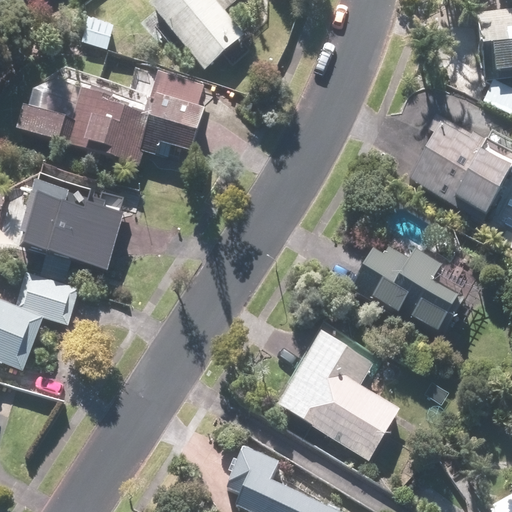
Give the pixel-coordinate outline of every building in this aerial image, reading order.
[(165,0),(154,9),(208,74),(249,41),(226,13),(241,0),(165,0)] [(511,12),(484,16),(489,53),(497,52),(500,77),(511,75),(511,12)] [(207,89),(162,76),(149,117),(123,109),(125,104),(81,91),(72,122),(29,109),(21,133),(64,146),(141,169),(145,154),(159,159),(163,146),(196,156),(209,113),(201,110),(207,89)] [(511,93),(496,84),(485,102),(511,116),(511,93)] [(511,169),(486,153),(491,146),(449,119),(410,179),(485,227),(511,184),(511,169)] [(126,205),(45,179),(24,247),(112,274),(129,218),(122,216),(126,205)] [(380,243),(352,293),(443,344),(459,314),(453,311),(460,299),(433,284),(444,265),(415,250),(410,260),(380,243)] [(82,292),(30,276),(19,309),(72,325),(82,292)] [(0,303),(0,363),(27,374),(48,323),(0,303)] [(324,332),(279,404),(371,462),(403,410),(363,386),(376,365),(324,332)] [(283,463),(244,447),(226,490),(243,497),(240,505),(255,511),(341,511),(275,483),(283,463)] [(511,511),(511,491),(492,501),(496,511),(511,511)]
